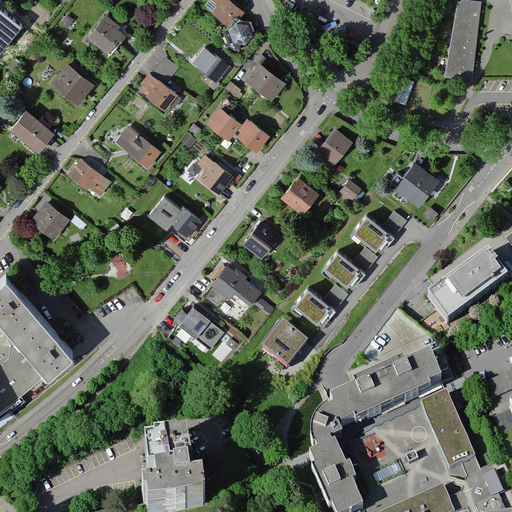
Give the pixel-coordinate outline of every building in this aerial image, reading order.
[(0,0),(0,25),(13,9),(1,0),(0,0)] [(206,0),(199,11),(227,29),(225,31),(229,43),(242,45),(249,36),(244,25),(234,23),(241,13),(222,0),(206,0)] [(457,0),(445,75),(472,79),(481,3),(481,0),(457,0)] [(116,27),(101,15),(83,39),(105,56),(120,36),(113,30),(116,27)] [(187,64),(212,82),(225,64),(199,47),(187,64)] [(167,55),(152,70),(164,82),(179,67),(167,55)] [(282,82),(254,62),(239,83),(267,103),(282,82)] [(91,85),(63,65),(47,86),(75,106),(91,85)] [(134,91),(161,112),(167,104),(171,108),(179,98),(147,74),(134,91)] [(403,75),(395,99),(407,103),(414,79),(403,75)] [(202,124),(225,141),(238,124),(215,107),(202,124)] [(59,132),(29,111),(15,131),(45,152),(59,132)] [(232,139),(250,153),(264,135),(244,119),(236,130),(238,131),(232,139)] [(157,150),(126,127),(114,144),(127,153),(125,155),(144,168),(157,150)] [(315,152),(332,166),(350,144),(332,130),(315,152)] [(181,142),(189,147),(194,139),(186,134),(181,142)] [(103,173),(107,169),(90,152),(85,157),(103,173)] [(196,178),(215,195),(230,178),(204,155),(196,165),(203,171),(196,178)] [(107,181),(77,158),(62,177),(81,191),(85,186),(96,195),(107,181)] [(392,188),(416,207),(436,183),(412,163),(392,188)] [(276,196),(297,215),(315,194),(294,175),(276,196)] [(356,189),(346,181),(338,191),(348,199),(356,189)] [(67,218),(40,199),(25,220),(52,239),(67,218)] [(164,222),(183,238),(198,221),(172,199),(164,209),(171,214),(164,222)] [(395,208),(382,224),(395,233),(407,217),(395,208)] [(394,234),(371,216),(358,233),(380,251),(394,234)] [(242,244),(260,259),(278,238),(260,222),(242,244)] [(365,268),(342,250),(328,267),(351,285),(365,268)] [(428,303),(450,331),(510,285),(488,256),(428,303)] [(232,292),(247,305),(259,290),(224,261),(205,285),(225,301),(232,292)] [(6,273),(0,278),(0,313),(48,370),(72,350),(6,273)] [(328,289),(336,300),(348,292),(339,281),(328,289)] [(334,308),(311,289),(297,306),(320,325),(334,308)] [(86,314),(68,294),(62,300),(79,320),(86,314)] [(225,331),(189,304),(173,325),(209,352),(225,331)] [(0,408),(48,370),(0,313),(0,408)] [(263,348),(290,369),(309,343),(282,322),(263,348)] [(445,352),(431,355),(439,382),(452,379),(445,352)] [(327,410),(318,414),(314,417),(310,422),(307,429),(305,439),(305,448),(310,458),(306,460),(311,473),(308,474),(325,511),(328,511),(329,511),(357,511),(360,511),(342,470),(330,445),(339,441),(336,433),(340,431),(385,411),(438,388),(426,360),(345,396),(327,404),(325,405),(327,410)] [(511,371),(484,382),(491,400),(511,392),(511,371)] [(447,511),(491,492),(445,395),(422,405),(372,427),(373,431),(374,433),(347,443),(357,463),(342,470),(360,511),(364,508),(366,511),(447,511)] [(149,510),(148,511),(192,511),(208,509),(205,488),(193,490),(191,481),(197,480),(192,447),(146,454),(151,484),(156,483),(158,494),(143,496),(145,511),(149,510)]
